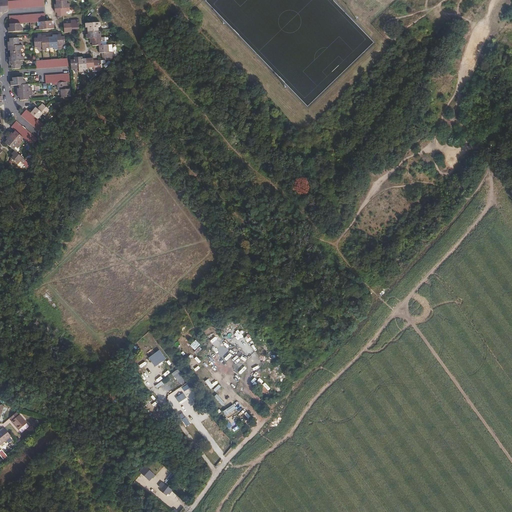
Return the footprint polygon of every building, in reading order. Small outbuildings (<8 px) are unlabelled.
[(5,9),(8,9),(8,1),(7,0),(0,0),(1,9),(5,9)] [(19,0),(8,1),(8,9),(44,6),(43,0),(19,0)] [(67,0),(63,0),(56,1),(56,4),(54,4),(55,8),(57,8),(70,7),(69,3),(67,3),(67,0)] [(70,11),(70,7),(57,8),(57,12),(57,16),(67,15),(66,12),(70,11)] [(45,22),(45,14),(29,15),(9,16),(10,24),(20,23),(41,22),(45,22)] [(71,23),(64,24),(64,33),(72,32),(72,30),(79,29),(78,20),(71,20),(71,23)] [(51,21),(45,22),(41,22),(41,25),(39,26),(39,30),(54,29),(54,24),(52,25),(51,21)] [(87,28),(88,31),(98,30),(98,27),(100,26),(100,22),(85,23),(86,28),(87,28)] [(20,23),(10,24),(10,28),(8,28),(8,32),(23,31),(22,27),(21,27),(20,23)] [(86,39),(90,39),(101,38),(101,33),(99,33),(98,30),(88,31),(88,34),(86,34),(86,39)] [(49,38),(50,48),(54,48),(54,50),(58,50),(57,37),(57,35),(52,35),(52,37),(49,38)] [(42,38),(42,51),(46,51),(46,49),(50,48),(49,38),(46,38),(46,36),(41,36),(42,38)] [(57,37),(58,50),(62,49),(61,46),(65,46),(64,37),(61,37),(57,37)] [(10,42),(10,46),(23,45),(22,41),(19,42),(19,38),(9,39),(10,42)] [(38,51),(42,51),(42,38),(37,39),(34,39),(35,48),(38,48),(38,51)] [(92,46),(99,45),(102,45),(101,42),(105,41),(105,38),(101,38),(90,39),(90,43),(92,43),(92,46)] [(10,46),(8,46),(8,51),(10,51),(10,54),(21,53),(21,49),(23,49),(23,45),(10,46)] [(103,60),(112,59),(112,58),(112,52),(109,52),(109,45),(107,45),(102,45),(99,45),(99,53),(102,53),(103,60)] [(21,53),(10,54),(10,57),(9,57),(9,62),(11,62),(24,61),(23,57),(21,57),(21,53)] [(78,60),(79,72),(83,72),(83,70),(87,70),(87,68),(86,59),(83,59),(82,57),(78,57),(78,60)] [(86,59),(87,68),(94,68),(94,70),(101,70),(101,61),(94,61),(93,58),(86,59)] [(36,61),(37,69),(68,66),(68,59),(36,61)] [(75,73),(79,72),(78,60),(74,60),(70,60),(71,69),(75,69),(75,73)] [(11,62),(11,65),(11,69),(21,68),(20,65),(24,65),(24,61),(11,62)] [(69,74),(45,75),(45,83),(57,82),(67,82),(69,82),(69,74)] [(11,86),(19,85),(25,85),(25,80),(23,80),(23,77),(12,78),(12,81),(11,81),(11,86)] [(67,82),(57,82),(58,90),(61,90),(61,97),(71,97),(70,89),(67,89),(67,82)] [(32,96),(32,92),(19,93),(20,97),(20,100),(29,100),(29,96),(32,96)] [(31,113),(38,119),(43,114),(45,115),(49,110),(42,104),(38,109),(36,107),(31,113)] [(21,116),(39,131),(44,125),(38,119),(31,113),(26,110),(21,116)] [(32,146),(37,140),(16,121),(11,127),(15,131),(23,138),(32,146)] [(21,141),(23,138),(15,131),(13,134),(11,133),(9,136),(20,146),(23,142),(21,141)] [(17,149),(20,146),(9,136),(6,139),(7,140),(5,143),(13,150),(15,147),(17,149)] [(26,161),(25,160),(15,151),(12,154),(13,156),(11,158),(18,165),(21,162),(23,164),(26,161)] [(218,347),(222,340),(218,337),(213,344),(218,347)] [(195,340),(190,345),(194,350),(200,345),(195,340)] [(154,367),(165,359),(158,349),(147,357),(154,367)] [(195,369),(200,365),(193,354),(187,358),(195,369)] [(235,366),(240,360),(237,357),(232,363),(235,366)] [(233,369),(238,372),(244,365),(239,361),(233,369)] [(218,383),(216,380),(211,383),(208,378),(204,381),(210,389),(218,383)] [(264,382),(262,383),(260,381),(256,384),(263,392),(269,387),(264,382)] [(221,406),(224,404),(217,393),(213,396),(221,406)] [(172,404),(175,409),(182,403),(179,399),(172,404)] [(225,416),(235,408),(232,404),(222,411),(225,416)] [(17,413),(11,418),(13,421),(12,422),(19,430),(27,424),(20,415),(19,416),(17,413)] [(184,425),(188,423),(182,413),(178,415),(184,425)] [(235,422),(230,424),(234,431),(239,428),(235,422)] [(0,445),(11,436),(4,428),(0,431),(0,445)] [(2,449),(0,451),(0,454),(5,460),(8,456),(2,449)] [(147,469),(142,476),(149,481),(154,474),(147,469)] [(162,491),(166,486),(161,480),(156,485),(162,491)] [(166,486),(162,493),(167,497),(172,490),(166,486)]
